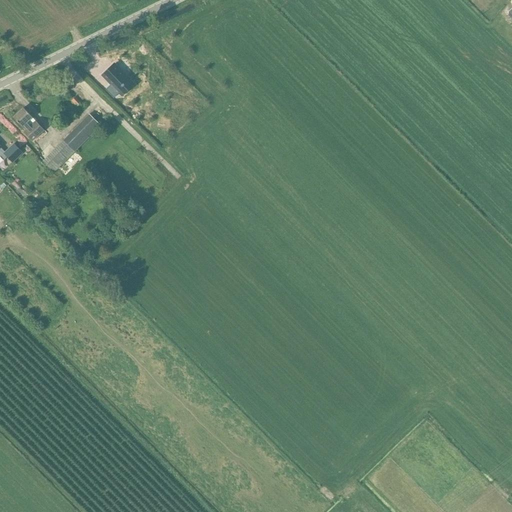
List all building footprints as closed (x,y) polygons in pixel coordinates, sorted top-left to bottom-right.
[(124,95),(135,84),(116,64),(104,76),(124,95)] [(26,130),(24,132),(33,141),(44,131),(35,121),(23,108),(14,117),(26,130)] [(43,162),(54,172),(55,173),(37,191),(42,196),(64,174),(58,168),(100,126),(89,115),(43,162)] [(0,157),(1,156),(5,160),(6,158),(12,163),(23,153),(14,144),(5,153),(0,148),(1,147),(0,146),(0,157)] [(231,302),(268,264),(250,245),(204,292),(214,302),(223,293),(231,302)] [(337,341),(336,329),(321,320),(320,322),(296,306),(296,307),(289,308),(288,309),(284,306),(287,303),(285,301),(281,308),(283,309),(284,321),(285,321),(286,332),(286,340),(292,343),(292,338),(299,343),(306,342),(308,343),(316,343),(323,346),(326,342),(337,341)] [(357,354),(356,428),(406,428),(420,412),(357,354)]
